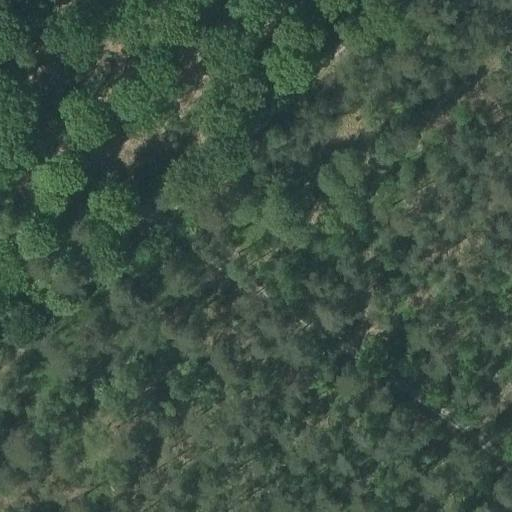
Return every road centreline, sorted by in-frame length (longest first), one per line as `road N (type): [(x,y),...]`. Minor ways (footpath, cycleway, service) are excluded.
road 1 (track): [(0,131),(511,469)]
road 2 (track): [(390,0),(0,373)]
